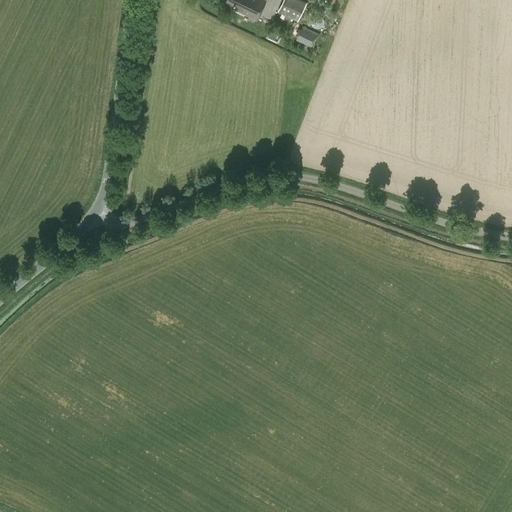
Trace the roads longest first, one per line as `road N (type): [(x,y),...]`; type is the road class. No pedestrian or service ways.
road 1 (unclassified): [(100,213),(142,219),(256,176),(301,171),(452,227),(511,238)]
road 2 (unclassified): [(100,213),(134,0)]
road 3 (unclassified): [(0,296),(100,213)]
